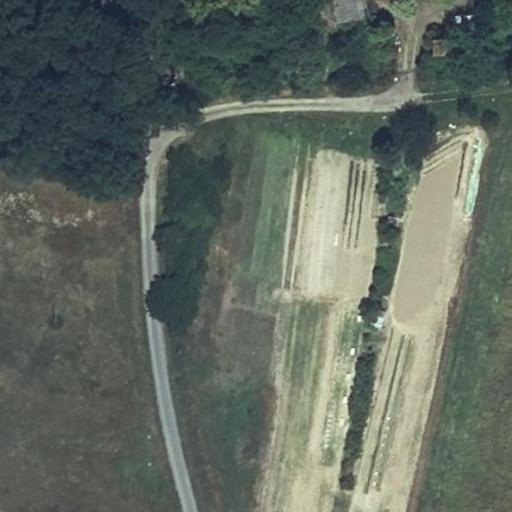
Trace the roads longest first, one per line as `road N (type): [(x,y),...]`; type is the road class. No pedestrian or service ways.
road 1 (track): [(151,168),(181,119),(203,110),(511,87)]
road 2 (track): [(195,511),(157,314),(151,168)]
